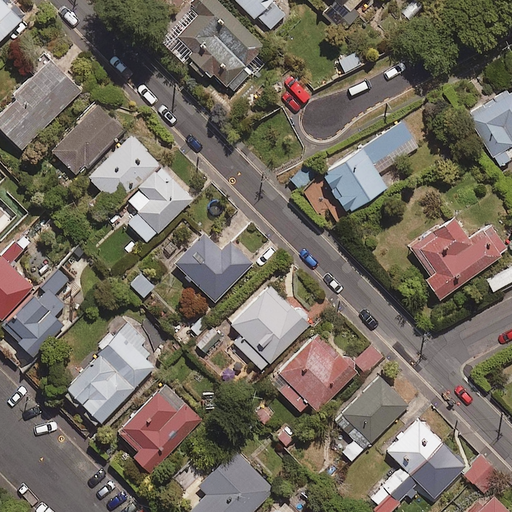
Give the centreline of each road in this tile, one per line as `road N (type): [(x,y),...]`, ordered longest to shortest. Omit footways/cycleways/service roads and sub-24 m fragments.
road 1 (tertiary): [(69,0),(427,362)]
road 2 (residential): [(511,20),(319,122)]
road 3 (residential): [(90,511),(0,420)]
road 4 (tertiary): [(427,362),(511,449)]
